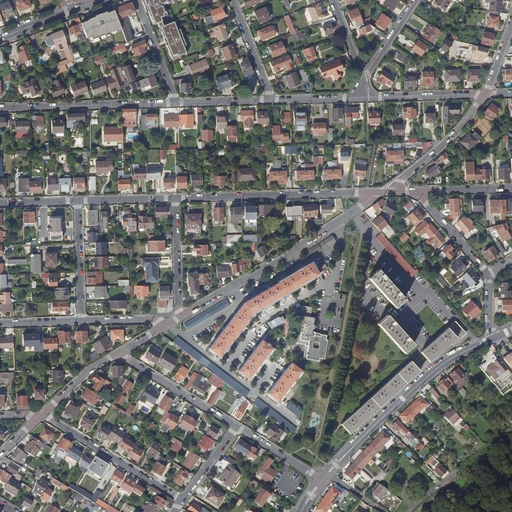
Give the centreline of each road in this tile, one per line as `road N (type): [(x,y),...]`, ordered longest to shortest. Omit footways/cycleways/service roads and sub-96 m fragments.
road 1 (residential): [(179,317),(384,192)]
road 2 (secondary): [(327,473),(426,377),(493,338)]
road 3 (residential): [(175,198),(384,192)]
road 4 (residential): [(176,102),(0,108)]
road 5 (residential): [(41,415),(181,499)]
road 6 (residential): [(384,192),(449,139),(485,94)]
road 7 (residential): [(117,353),(237,426)]
road 8 (residential): [(485,94),(354,97)]
road 9 (residential): [(81,321),(77,201)]
